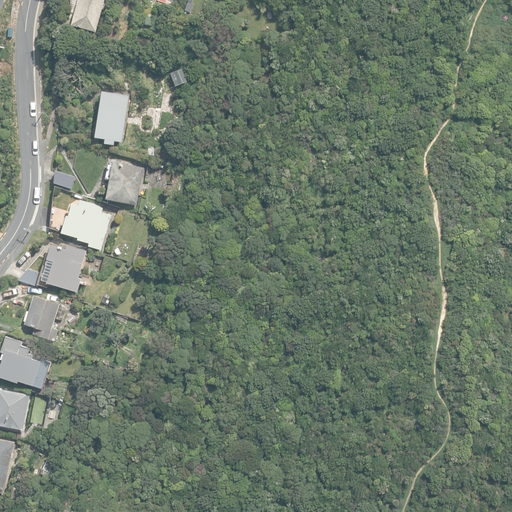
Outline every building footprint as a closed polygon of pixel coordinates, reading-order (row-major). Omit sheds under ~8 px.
[(78,0),(72,25),(97,31),(105,0),(78,0)] [(180,68),(167,76),(173,87),(186,80),(180,68)] [(105,143),(114,145),(115,140),(123,141),(130,95),(103,91),(96,137),(106,138),(105,143)] [(106,199),(137,205),(144,168),(113,162),(106,199)] [(55,183),(73,189),(76,176),(56,170),(55,183)] [(103,208),(95,204),(80,199),(78,205),(72,203),(68,216),(66,215),(61,233),(78,238),(77,239),(89,243),(88,246),(101,250),(111,214),(102,212),(103,208)] [(37,284),(77,296),(82,278),(79,277),(87,250),(68,244),(67,248),(51,243),(47,258),(45,257),(41,273),(28,269),(19,280),(36,285),(37,284)] [(32,333),(55,341),(59,329),(53,327),(61,304),(35,295),(29,311),(28,310),(24,320),(26,321),(25,324),(34,327),(32,333)] [(31,358),(24,356),(26,352),(20,350),(23,342),(6,336),(1,352),(3,352),(1,359),(2,359),(0,365),(0,376),(18,383),(19,381),(42,389),(51,362),(32,355),(31,358)] [(0,424),(21,429),(24,414),(27,415),(31,394),(0,387),(0,424)] [(0,492),(4,493),(15,441),(0,438),(0,492)] [(50,472),(55,463),(47,459),(43,468),(50,472)]
